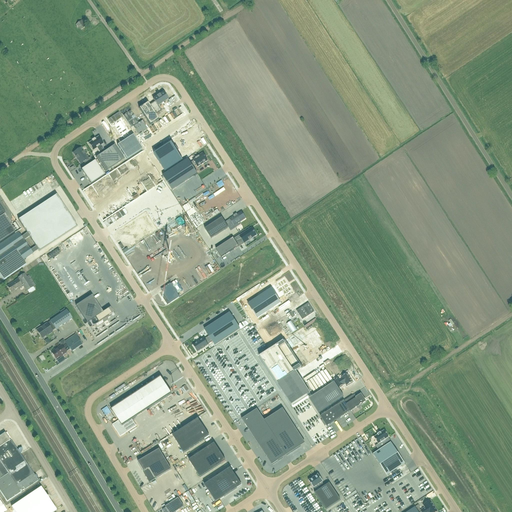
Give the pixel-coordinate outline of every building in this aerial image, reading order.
[(85,27),(88,25),(86,22),(83,19),(80,21),(76,24),(75,25),(76,26),(77,26),(81,30),(85,27)] [(147,103),(139,110),(149,126),(158,120),(155,115),(161,112),(158,106),(167,100),(163,93),(159,96),(159,95),(157,97),(153,100),(155,102),(149,106),(147,103)] [(120,121),(114,126),(120,135),(121,135),(125,141),(117,146),(127,160),(142,150),(133,136),(129,138),(125,132),(127,131),(120,121)] [(93,141),(89,144),(94,150),(97,148),(101,155),(96,158),(105,172),(121,162),(111,148),(105,152),(101,145),(104,144),(99,137),(96,139),(95,138),(92,141),(93,141)] [(171,144),(154,155),(165,172),(182,161),(171,144)] [(81,148),(73,153),(80,165),(84,162),(87,166),(81,170),(91,185),(104,176),(95,161),(93,162),(90,158),(88,159),(81,148)] [(196,171),(193,167),(196,165),(197,168),(207,161),(203,154),(193,160),(193,161),(190,163),(188,160),(163,176),(172,191),(193,177),(197,174),(195,171),(196,171)] [(0,275),(0,276),(5,273),(8,277),(26,265),(22,261),(33,254),(38,251),(39,252),(77,227),(56,196),(18,221),(27,233),(21,237),(18,232),(0,244),(0,275)] [(0,241),(15,232),(3,214),(5,213),(0,206),(0,241)] [(222,218),(205,229),(211,239),(228,228),(227,226),(232,223),(234,226),(245,219),(241,212),(237,215),(236,214),(234,216),(234,217),(225,223),(222,218)] [(239,236),(234,239),(236,243),(242,240),(244,243),(256,236),(254,233),(255,233),(252,229),(240,236),(239,236)] [(233,238),(216,250),(221,258),(238,247),(236,243),(234,239),(233,238)] [(26,277),(24,274),(18,278),(18,279),(15,281),(7,287),(11,293),(17,290),(21,288),(20,286),(22,285),(26,291),(33,287),(35,285),(29,275),(26,277)] [(274,285),(270,288),(271,289),(275,296),(282,291),(286,297),(292,293),(290,291),(292,290),(289,286),(290,286),(287,282),(284,278),(277,283),(279,287),(277,289),(274,285)] [(271,289),(248,304),(257,319),(280,304),(275,296),(271,289)] [(92,296),(76,306),(87,323),(95,318),(98,323),(111,314),(108,309),(103,313),(92,296)] [(56,330),(72,319),(66,310),(50,321),(50,322),(47,324),(36,331),(42,339),(49,334),(52,332),(55,329),(56,330)] [(230,313),(204,330),(209,337),(212,342),(215,346),(240,329),(230,313)] [(302,330),(260,358),(292,406),(310,394),(296,372),(303,368),(292,351),(307,341),(309,345),(312,343),(314,347),(316,346),(316,347),(323,343),(319,338),(321,337),(316,330),(306,336),(302,330)] [(71,352),(82,345),(75,335),(64,342),(66,344),(62,347),(61,346),(51,352),(56,359),(61,355),(62,356),(66,353),(66,352),(70,350),(71,352)] [(204,339),(193,346),(197,352),(208,345),(208,344),(212,342),(209,337),(204,339)] [(339,379),(334,381),(335,383),(334,383),(337,387),(338,386),(339,388),(345,384),(346,386),(353,382),(347,374),(341,378),(342,379),(340,380),(339,379)] [(111,410),(118,421),(112,425),(113,425),(116,430),(115,430),(116,431),(116,430),(120,435),(119,435),(119,436),(120,435),(120,436),(121,435),(120,435),(125,432),(126,432),(125,432),(130,429),(131,429),(130,428),(135,425),(135,426),(136,425),(132,420),(172,394),(161,377),(111,410)] [(334,383),(309,400),(318,414),(344,398),(334,383)] [(353,395),(343,402),(350,412),(360,405),(361,405),(362,405),(362,404),(365,402),(361,395),(357,398),(355,395),(353,396),(353,395)] [(350,412),(343,402),(320,417),(327,427),(350,412)] [(282,409),(264,421),(287,456),(301,447),(300,445),(304,442),(282,409)] [(257,410),(242,420),(248,429),(249,428),(268,456),(266,458),(272,466),(283,458),(282,457),(286,454),(287,456),(264,421),(257,410)] [(198,419),(173,436),(184,453),(209,436),(198,419)] [(6,430),(0,434),(0,441),(2,445),(12,439),(6,430)] [(373,455),(387,476),(405,464),(404,463),(402,463),(401,459),(399,459),(398,454),(394,447),(388,438),(389,438),(384,431),(380,433),(377,435),(374,437),(378,444),(375,446),(379,451),(373,455)] [(12,439),(2,445),(8,453),(17,447),(12,439)] [(214,444),(189,461),(200,478),(226,461),(214,444)] [(2,445),(0,446),(0,450),(4,456),(8,453),(2,445)] [(159,450),(138,462),(150,483),(171,470),(159,450)] [(26,459),(16,465),(22,474),(31,468),(26,459)] [(16,465),(12,468),(18,477),(22,474),(16,465)] [(12,468),(8,471),(13,480),(18,477),(12,468)] [(31,468),(22,474),(28,482),(37,476),(31,468)] [(230,469),(204,485),(216,503),(242,486),(230,469)] [(8,471),(3,474),(9,483),(13,480),(8,471)] [(3,474),(0,476),(0,479),(4,486),(9,483),(3,474)] [(22,474),(18,477),(23,485),(28,482),(22,474)] [(312,479),(309,481),(313,488),(319,485),(322,483),(323,482),(318,475),(314,477),(312,478),(312,479)] [(18,477),(13,480),(19,488),(23,485),(18,477)] [(13,480),(9,483),(14,491),(19,488),(13,480)] [(9,483),(4,486),(10,494),(14,491),(9,483)] [(321,489),(314,493),(326,510),(341,500),(329,483),(324,487),(322,483),(319,485),(321,489)] [(381,484),(353,502),(359,511),(393,511),(398,509),(381,484)] [(4,486),(0,488),(6,497),(10,494),(4,486)] [(53,511),(56,510),(48,499),(49,497),(47,497),(41,488),(11,507),(14,511),(53,511)] [(166,508),(163,510),(164,511),(176,511),(184,507),(178,498),(165,507),(166,508)] [(436,511),(437,511),(430,501),(424,505),(426,509),(422,511),(421,511),(436,511)]
